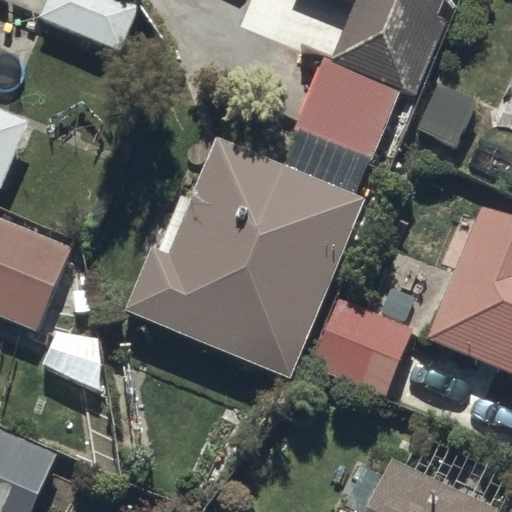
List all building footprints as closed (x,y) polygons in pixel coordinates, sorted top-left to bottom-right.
[(138,9),(113,0),(48,0),(39,27),(120,57),(138,9)] [(327,0),(351,10),(333,52),(312,43),(304,62),(320,68),(291,138),(369,170),(400,98),(414,103),(445,28),(438,25),(447,0),(327,0)] [(475,101),(436,84),(415,134),(454,151),(475,101)] [(0,196),(2,198),(32,129),(0,115),(0,196)] [(362,205),(213,142),(196,183),(189,180),(159,251),(154,249),(126,315),(287,383),(362,205)] [(511,226),(475,213),(425,346),(511,379),(511,226)] [(69,253),(0,224),(0,321),(35,336),(69,253)] [(410,331),(339,305),(312,377),(383,403),(410,331)] [(35,511),(57,460),(0,436),(0,511),(35,511)] [(493,511),(494,511),(391,466),(388,475),(356,461),(333,511),(493,511)]
